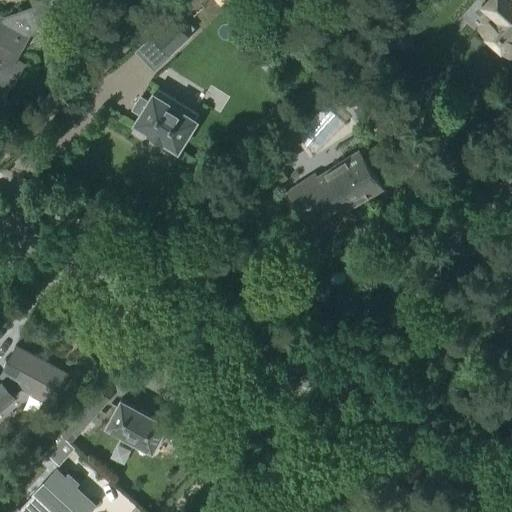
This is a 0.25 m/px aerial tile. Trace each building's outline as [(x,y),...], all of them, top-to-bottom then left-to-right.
[(70,19),(63,0),(30,0),(33,7),(3,17),(0,15),(0,51),(6,55),(0,65),(0,84),(11,91),(25,64),(16,59),(30,33),(70,19)] [(486,20),(483,22),(484,25),(480,29),(483,31),(483,34),(493,43),(496,43),(509,55),(511,52),(511,0),(488,0),(487,2),(487,1),(486,2),(486,3),(485,5),(484,4),(483,5),(493,15),(490,18),(487,18),(486,20)] [(172,19),(153,37),(168,52),(187,34),(172,19)] [(149,102),(141,98),(134,110),(141,114),(135,124),(178,151),(197,121),(154,94),(149,102)] [(354,205),(382,187),(359,150),(316,178),(319,182),(309,188),(304,181),(288,191),(304,215),(319,205),(325,214),(349,198),(354,205)] [(56,397),(69,373),(16,345),(0,375),(0,376),(0,410),(17,396),(15,394),(19,386),(47,401),(51,394),(56,397)] [(72,435),(106,398),(96,388),(61,425),(72,435)] [(165,424),(118,398),(103,424),(120,434),(118,438),(131,445),(133,441),(150,450),(165,424)] [(56,461),(63,454),(67,457),(76,448),(58,432),(43,450),(56,461)] [(59,511),(88,511),(95,505),(58,470),(20,510),(22,511),(54,511),(57,509),(59,511)]
